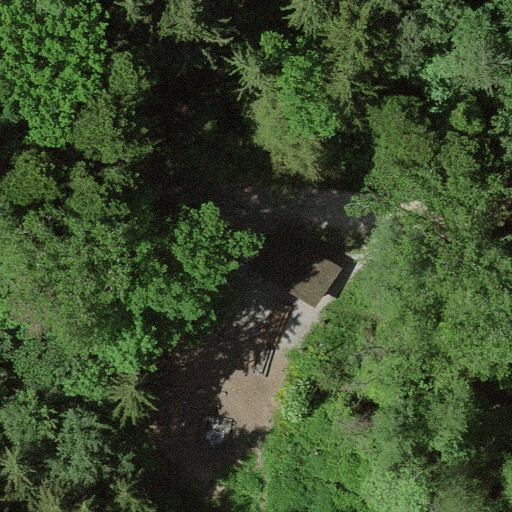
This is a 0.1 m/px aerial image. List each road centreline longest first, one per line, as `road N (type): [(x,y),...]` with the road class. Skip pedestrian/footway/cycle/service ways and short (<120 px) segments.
road 1 (track): [(0,135),(77,168),(252,197)]
road 2 (track): [(252,197),(446,214),(511,202)]
